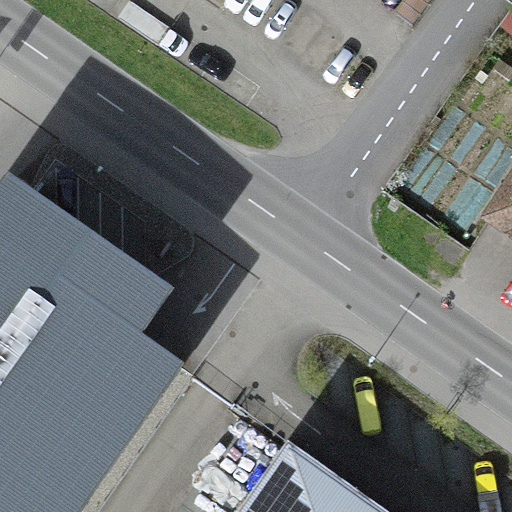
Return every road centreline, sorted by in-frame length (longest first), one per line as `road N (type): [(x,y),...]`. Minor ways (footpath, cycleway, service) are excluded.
road 1 (primary): [(0,24),(511,382)]
road 2 (unknown): [(0,186),(242,372)]
